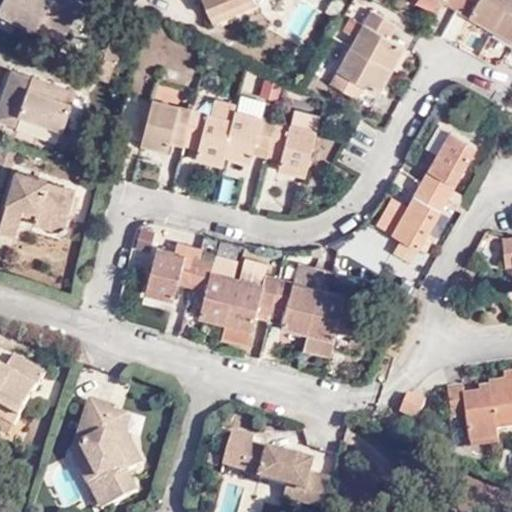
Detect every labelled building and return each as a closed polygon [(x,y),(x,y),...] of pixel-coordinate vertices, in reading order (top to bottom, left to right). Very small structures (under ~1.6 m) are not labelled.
[(43,19),(68,35),(86,0),(2,0),(0,5),(0,6),(37,28),(43,19)] [(197,0),(206,20),(252,0),(197,0)] [(500,25),(511,1),(511,0),(464,0),(462,4),(500,25)] [(511,1),(500,25),(511,31),(511,1)] [(402,22),(376,8),(355,46),(394,66),(408,43),(394,36),(402,22)] [(64,43),(68,35),(43,19),(37,28),(64,43)] [(394,66),(355,46),(337,80),(360,93),(368,81),(380,89),(394,66)] [(95,55),(90,70),(108,76),(113,61),(95,55)] [(31,84),(34,75),(13,69),(0,113),(0,118),(18,124),(21,113),(67,127),(77,88),(47,79),(45,88),(31,84)] [(31,84),(45,88),(47,79),(34,75),(31,84)] [(216,94),(213,113),(236,119),(239,108),(240,101),(216,94)] [(174,133),(187,137),(195,109),(154,99),(144,143),(170,149),(174,133)] [(306,125),(320,129),(324,111),(310,107),(306,125)] [(236,119),(227,152),(253,159),(258,141),(272,145),(280,118),(239,108),(236,119)] [(195,109),(187,137),(201,141),(197,156),(225,163),(227,152),(236,119),(213,113),(195,109)] [(280,118),(272,145),(287,148),(283,167),(309,173),(320,129),(306,125),(280,118)] [(456,190),(471,199),(476,189),(460,180),(482,141),(457,127),(430,177),(456,190)] [(17,166),(22,150),(7,145),(1,162),(17,166)] [(58,210),(73,214),(79,192),(49,181),(49,177),(21,168),(2,228),(17,233),(22,211),(25,204),(39,209),(37,215),(36,221),(53,226),(58,210)] [(435,230),(456,190),(430,177),(402,230),(435,249),(442,234),(435,230)] [(400,229),(415,203),(401,192),(386,221),(400,229)] [(25,204),(22,211),(37,215),(39,209),(25,204)] [(67,231),(73,214),(58,210),(53,226),(67,231)] [(511,237),(502,238),(505,265),(511,264),(511,237)] [(195,282),(201,256),(162,245),(152,285),(176,292),(180,278),(195,282)] [(220,261),(201,256),(195,282),(209,286),(204,310),(233,317),(244,273),(218,267),(220,261)] [(298,278),(285,274),(279,301),(292,305),(289,318),(315,326),(327,285),(331,268),(304,262),(298,278)] [(339,270),(331,268),(327,285),(334,287),(339,270)] [(267,277),(244,273),(233,317),(231,330),(252,336),(261,305),(263,296),(279,301),(285,274),(268,271),(267,277)] [(327,285),(315,326),(311,342),(337,349),(343,326),(345,315),(362,318),(368,295),(334,287),(327,285)] [(277,310),(279,301),(263,296),(261,305),(277,310)] [(343,326),(359,330),(362,318),(345,315),(343,326)] [(0,413),(9,419),(43,368),(12,349),(0,364),(0,413)] [(511,372),(511,370),(484,375),(485,383),(493,414),(511,409),(511,372)] [(460,407),(465,429),(494,423),(493,414),(485,383),(457,387),(456,378),(441,380),(445,409),(460,407)] [(410,408),(417,392),(404,386),(397,402),(410,408)] [(125,444),(129,431),(134,416),(120,412),(121,405),(96,397),(81,448),(76,450),(102,511),(141,494),(131,471),(138,467),(125,444)] [(511,409),(493,414),(494,423),(511,419),(511,409)] [(467,439),(497,435),(494,423),(465,429),(467,439)] [(322,507),(330,478),(312,472),(316,457),(253,440),(255,433),(232,427),(222,462),(244,468),(243,472),(288,484),(285,496),(322,507)] [(147,462),(129,431),(125,444),(138,467),(147,462)]
